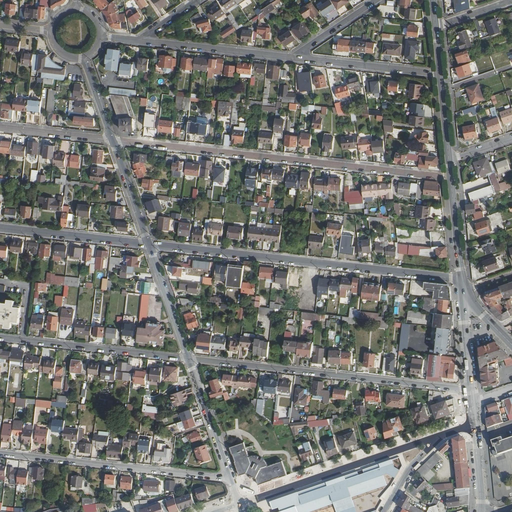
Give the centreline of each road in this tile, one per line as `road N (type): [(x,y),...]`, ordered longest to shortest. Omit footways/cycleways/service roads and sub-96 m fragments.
road 1 (residential): [(450,176),(112,140)]
road 2 (residential): [(460,279),(149,245)]
road 3 (residential): [(471,390),(188,358)]
road 4 (residential): [(0,453),(230,478)]
road 5 (tertiary): [(443,431),(238,502)]
road 6 (residential): [(0,337),(188,358)]
road 7 (residential): [(141,40),(291,56)]
road 8 (residential): [(149,245),(0,227)]
road 9 (residential): [(291,56),(440,73)]
road 10 (residential): [(188,358),(230,478)]
